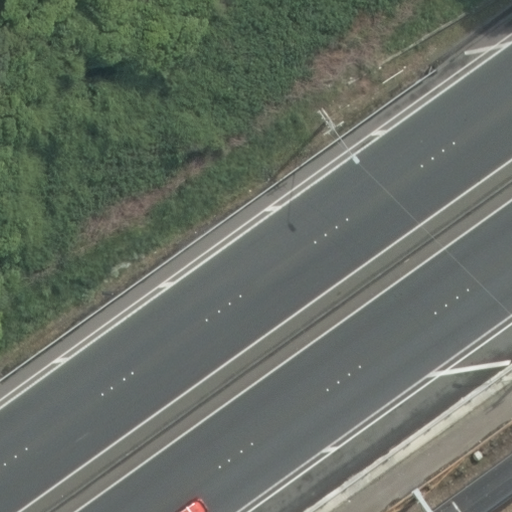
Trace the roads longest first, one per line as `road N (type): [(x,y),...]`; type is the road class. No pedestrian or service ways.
road 1 (trunk): [(27,511),(511,170)]
road 2 (trunk): [(511,278),(186,511)]
